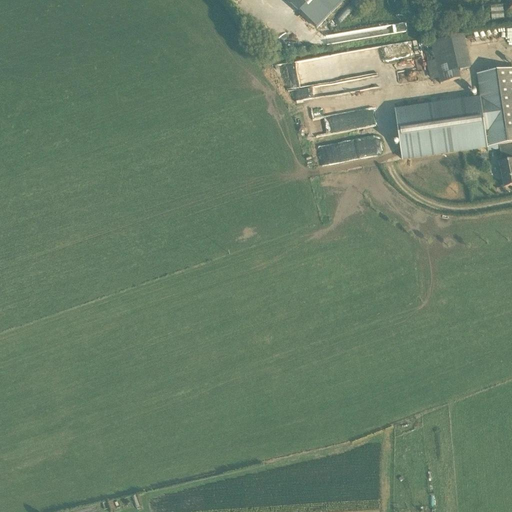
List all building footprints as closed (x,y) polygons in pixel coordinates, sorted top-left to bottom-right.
[(285,0),(317,29),(344,0),(285,0)] [(480,9),(465,11),(466,20),(481,17),(480,9)] [(435,61),(438,79),(439,83),(460,79),(459,72),(472,69),(465,37),(431,44),(435,61)] [(505,188),(511,187),(511,186),(511,69),(477,75),(481,99),(487,148),(499,146),(502,163),(500,164),(505,188)] [(462,151),(487,148),(481,99),(395,112),(402,160),(462,151)]
